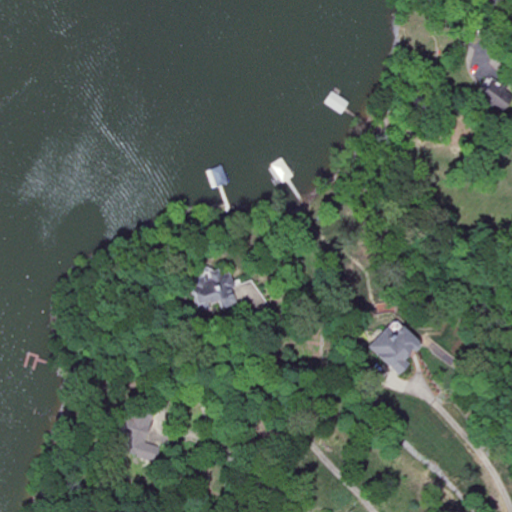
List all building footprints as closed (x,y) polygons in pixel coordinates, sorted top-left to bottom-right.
[(511,85),(499,75),(480,99),(500,115),(511,99),(511,85)] [(292,176),(281,157),(270,163),(281,182),(292,176)] [(226,273),(231,288),(228,290),(232,303),(196,315),(186,285),(205,279),(203,273),(216,269),(218,275),(226,273)] [(366,344),(397,374),(407,363),(402,359),(418,342),(400,325),(390,336),(382,328),(366,344)] [(154,413),(142,456),(112,448),(123,405),(154,413)]
